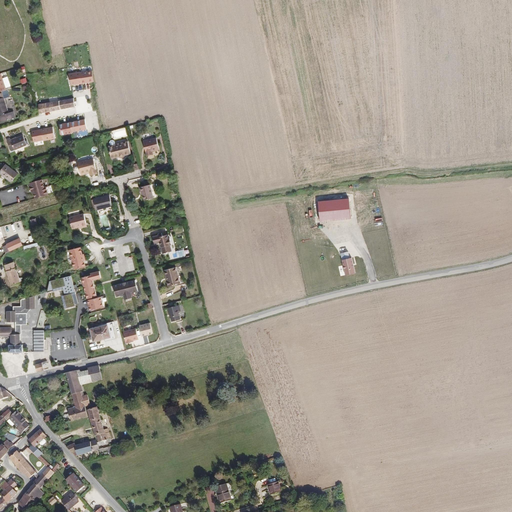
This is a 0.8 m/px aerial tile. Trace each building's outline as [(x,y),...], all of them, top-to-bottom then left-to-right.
[(81,71),(69,73),(71,85),(83,83),(81,71)] [(64,100),(41,105),(43,113),(75,106),(74,98),(67,99),(64,100)] [(4,103),(0,104),(0,121),(2,128),(17,123),(14,116),(9,117),(4,103)] [(74,129),(72,117),(67,119),(67,123),(65,124),(67,130),(74,129)] [(67,130),(65,124),(57,125),(59,133),(67,130)] [(54,126),(32,130),(34,142),(56,138),(54,126)] [(157,138),(144,141),(148,156),(153,154),(153,152),(160,150),(157,138)] [(15,141),(12,142),(16,154),(32,148),(28,139),(16,143),(15,141)] [(116,144),(111,145),(109,146),(112,158),(120,156),(121,157),(124,157),(125,155),(131,154),(128,142),(116,144)] [(90,175),(97,174),(94,160),(78,163),(81,175),(87,174),(87,173),(89,172),(90,175)] [(7,168),(6,167),(4,166),(0,170),(0,172),(1,173),(2,174),(1,176),(14,184),(20,176),(8,167),(7,168)] [(35,192),(37,198),(50,194),(48,186),(46,186),(43,179),(30,183),(33,193),(35,192)] [(144,191),(145,194),(146,199),(155,197),(152,184),(142,187),(143,191),(144,191)] [(110,196),(95,199),(97,210),(106,208),(106,207),(108,207),(108,208),(113,207),(110,196)] [(79,227),(87,225),(84,214),(70,218),(73,228),(79,227)] [(160,235),(154,237),(156,244),(163,242),(163,244),(162,244),(164,254),(173,251),(171,245),(173,244),(171,239),(170,239),(169,235),(164,236),(163,233),(159,234),(160,235)] [(23,245),(20,239),(4,247),(8,253),(23,245)] [(87,267),(85,261),(84,255),(82,248),(72,250),(77,269),(87,267)] [(7,265),(14,288),(23,285),(23,282),(24,282),(24,281),(22,281),(16,263),(7,265)] [(177,266),(166,269),(170,285),(181,282),(177,266)] [(99,299),(97,290),(95,291),(94,287),(96,287),(95,283),(103,281),(102,274),(93,276),(93,278),(84,281),(89,301),(99,299)] [(77,307),(80,306),(73,278),(52,283),(50,291),(50,294),(49,295),(55,293),(55,292),(65,289),(69,297),(72,310),(77,308),(77,307)] [(125,287),(116,289),(118,300),(125,298),(126,303),(133,301),(132,296),(140,294),(137,284),(128,286),(128,287),(125,288),(125,287)] [(37,310),(37,298),(24,301),(24,308),(17,308),(17,313),(10,313),(11,323),(19,323),(19,333),(15,333),(0,333),(0,338),(14,337),(14,347),(12,347),(12,355),(25,354),(25,346),(23,346),(23,336),(21,336),(21,334),(22,334),(22,326),(24,326),(29,326),(29,315),(29,311),(33,310),(37,310)] [(103,300),(90,303),(90,306),(92,313),(105,310),(103,300)] [(179,312),(178,306),(170,308),(173,321),(181,319),(179,312)] [(140,325),(142,336),(154,333),(151,322),(140,325)] [(116,338),(105,340),(106,343),(119,339),(116,324),(113,325),(116,338)] [(105,340),(116,338),(113,325),(91,331),(92,334),(94,340),(94,343),(105,340)] [(46,331),(36,332),(37,354),(38,354),(47,353),(46,331)] [(45,366),(44,363),(43,364),(44,365),(37,366),(39,373),(46,371),(45,366)] [(103,383),(101,370),(90,372),(93,385),(103,383)] [(93,385),(90,372),(80,374),(83,388),(93,385)] [(83,388),(80,374),(69,376),(77,410),(75,410),(74,408),(70,409),(73,422),(88,418),(86,409),(87,409),(90,408),(88,399),(83,400),(82,396),(84,395),(83,388)] [(4,389),(0,390),(0,401),(11,398),(15,402),(18,399),(11,393),(4,389)] [(19,412),(21,409),(18,406),(0,420),(6,425),(12,419),(19,412)] [(97,410),(89,413),(96,436),(97,436),(99,441),(100,445),(106,443),(106,442),(111,440),(110,434),(111,433),(110,431),(105,432),(97,410)] [(29,422),(19,412),(12,419),(21,429),(21,430),(25,434),(27,431),(28,431),(30,428),(32,427),(28,423),(29,422)] [(36,446),(38,449),(43,444),(46,440),(49,437),(43,431),(32,442),(36,446)] [(114,456),(117,455),(115,447),(106,449),(105,446),(101,447),(100,445),(99,441),(78,447),(77,444),(70,448),(79,457),(105,450),(106,452),(112,450),(114,456)] [(0,468),(5,464),(3,461),(13,452),(13,451),(15,447),(12,444),(9,442),(0,450),(0,468)] [(35,452),(42,458),(45,455),(38,449),(35,452)] [(33,479),(36,475),(39,472),(21,452),(13,459),(25,473),(33,479)] [(51,468),(45,476),(50,482),(57,474),(56,473),(54,471),(51,468)] [(76,475),(69,481),(79,494),(87,487),(76,475)] [(45,476),(29,494),(30,495),(40,503),(42,504),(45,500),(44,499),(48,495),(44,490),(50,482),(45,476)] [(15,488),(16,489),(20,485),(15,480),(10,484),(13,486),(15,488)] [(278,481),(268,484),(270,493),(280,490),(278,481)] [(10,484),(9,482),(4,487),(8,491),(4,495),(11,502),(16,497),(9,490),(13,486),(10,484)] [(226,484),(215,487),(219,503),(230,500),(226,484)] [(15,488),(13,486),(9,490),(16,497),(18,495),(19,492),(16,489),(15,488)] [(69,492),(58,501),(67,510),(77,501),(69,492)] [(40,503),(30,495),(25,502),(26,503),(24,505),(25,506),(31,510),(32,511),(40,503)]
